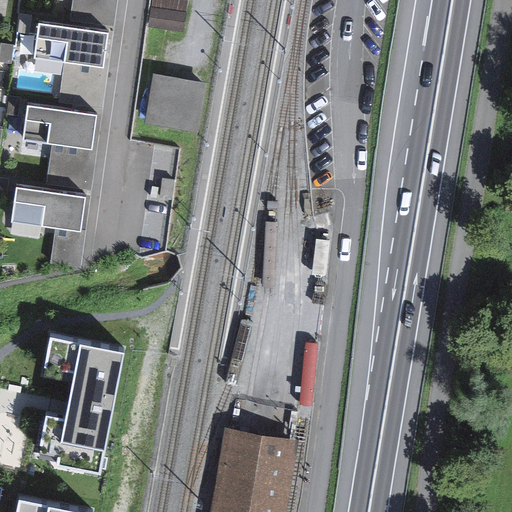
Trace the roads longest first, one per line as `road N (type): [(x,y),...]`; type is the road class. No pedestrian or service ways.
road 1 (trunk): [(378,511),(462,0)]
road 2 (trunk): [(440,0),(358,511)]
